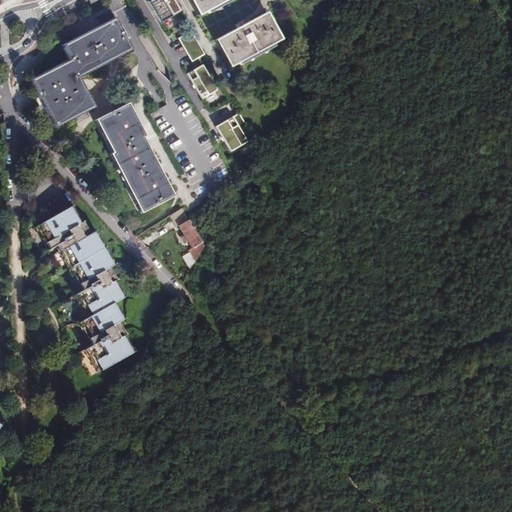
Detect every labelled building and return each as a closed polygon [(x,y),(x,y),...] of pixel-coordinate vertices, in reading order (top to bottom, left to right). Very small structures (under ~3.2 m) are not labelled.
[(148,0),(146,2),(159,23),(178,12),(171,0),(148,0)] [(188,0),(196,15),(223,0),(188,0)] [(108,21),(80,36),(81,38),(110,23),(108,21)] [(114,21),(110,23),(126,51),(129,49),(114,21)] [(110,23),(81,38),(98,66),(126,51),(110,23)] [(273,25),(223,52),(237,78),(288,51),(273,25)] [(190,31),(178,38),(192,61),(204,54),(190,31)] [(81,38),(80,36),(61,45),(62,48),(81,38)] [(98,66),(81,38),(62,48),(68,59),(69,62),(30,82),(35,93),(38,99),(52,124),(83,108),(85,111),(92,107),(77,77),(98,66)] [(28,80),(30,82),(69,62),(68,59),(28,80)] [(217,89),(202,64),(187,73),(194,85),(192,85),(194,88),(195,87),(202,98),(217,89)] [(183,95),(161,108),(212,193),(233,180),(183,95)] [(126,104),(121,106),(140,137),(143,135),(126,104)] [(140,137),(121,106),(97,120),(113,151),(110,153),(138,205),(166,187),(140,137)] [(53,126),(85,111),(83,108),(52,124),(53,126)] [(212,193),(161,108),(149,116),(199,200),(212,193)] [(239,112),(216,126),(223,137),(224,138),(225,140),(231,151),(248,140),(240,127),(247,124),(239,112)] [(93,122),(110,153),(113,151),(97,120),(93,122)] [(135,207),(138,205),(110,153),(107,155),(135,207)] [(171,197),(166,187),(138,205),(142,211),(171,197)] [(71,205),(69,206),(78,222),(80,221),(71,205)] [(69,206),(39,223),(43,230),(45,229),(49,237),(44,240),(48,248),(54,245),(59,242),(62,247),(65,246),(69,253),(66,254),(77,275),(80,273),(83,279),(81,280),(85,287),(78,290),(74,293),(77,299),(83,296),(86,303),(84,304),(89,314),(84,317),(80,319),(86,329),(88,328),(92,335),(90,336),(93,342),(87,346),(81,349),(85,356),(91,352),(94,359),(93,360),(97,369),(127,353),(119,337),(121,336),(122,335),(115,322),(120,320),(111,303),(113,302),(119,298),(110,281),(112,281),(113,280),(106,267),(111,264),(93,231),(88,233),(81,221),(80,221),(78,222),(69,206)] [(180,209),(170,216),(191,251),(201,244),(180,209)] [(43,230),(39,223),(34,225),(47,248),(48,248),(44,240),(49,237),(45,229),(43,230)] [(95,230),(93,231),(111,264),(113,263),(95,230)] [(54,245),(78,290),(85,287),(81,280),(83,279),(80,273),(77,275),(66,254),(69,253),(65,246),(62,247),(59,242),(54,245)] [(185,262),(193,267),(199,256),(191,251),(185,262)] [(121,297),(112,281),(110,281),(119,298),(121,297)] [(72,294),(84,317),(89,314),(84,304),(86,303),(83,296),(77,299),(74,293),(72,294)] [(121,318),(113,302),(111,303),(120,320),(121,318)] [(75,323),(87,346),(93,342),(90,336),(92,335),(88,328),(86,329),(80,319),(75,323)] [(129,352),(121,336),(119,337),(127,353),(129,352)] [(91,372),(97,369),(93,360),(94,359),(91,352),(85,356),(81,349),(79,350),(91,372)]
